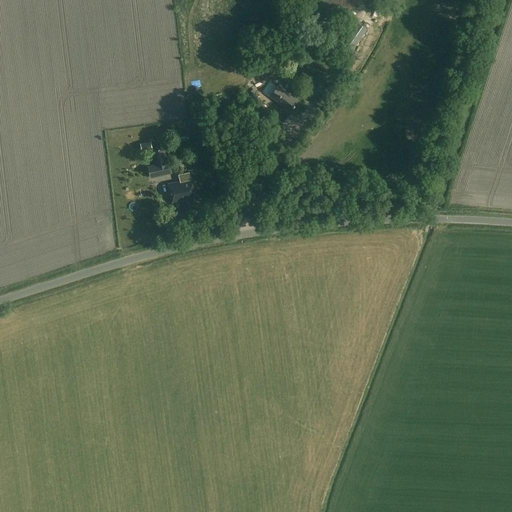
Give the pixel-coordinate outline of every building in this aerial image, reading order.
[(299,100),(278,84),(269,95),(290,111),(299,100)] [(260,95),(255,92),(253,94),(267,106),(272,101),(262,93),(260,95)] [(219,101),(214,104),(217,109),(222,107),(219,101)] [(226,121),(220,112),(210,119),(215,128),(226,121)] [(155,165),(148,166),(151,178),(172,173),(169,161),(168,162),(164,148),(152,150),(155,165)] [(194,197),(188,179),(169,184),(173,203),(182,201),(182,200),(194,197)]
